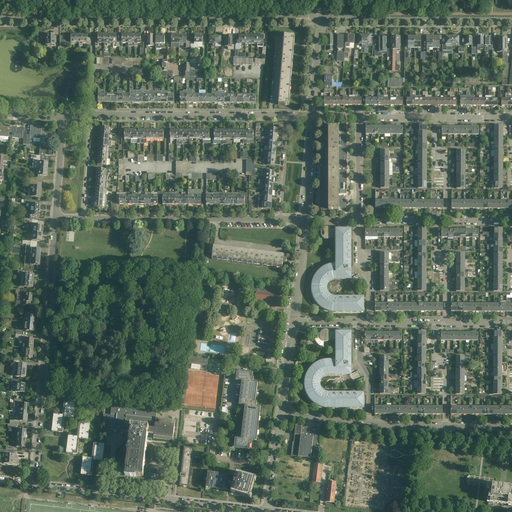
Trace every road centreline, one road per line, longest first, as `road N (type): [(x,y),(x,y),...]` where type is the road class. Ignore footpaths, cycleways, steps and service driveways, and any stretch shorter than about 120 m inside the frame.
road 1 (tertiary): [(320,20),(10,19)]
road 2 (residential): [(32,483),(55,218)]
road 3 (residential): [(265,511),(32,483)]
road 4 (residential): [(286,117),(90,115)]
road 5 (residential): [(278,219),(82,218)]
road 6 (tertiary): [(320,20),(511,20)]
